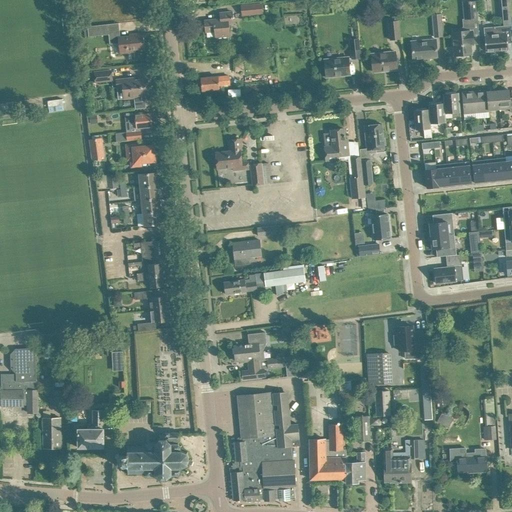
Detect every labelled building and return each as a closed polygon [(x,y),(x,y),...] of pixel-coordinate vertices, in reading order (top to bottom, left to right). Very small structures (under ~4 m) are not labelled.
[(477,18),(476,1),(463,3),(465,19),(477,18)] [(263,13),(262,4),(241,6),(242,15),(263,13)] [(232,12),(230,12),(220,13),(220,19),(204,20),(206,32),(215,31),(215,37),(229,36),(228,24),(233,24),(232,12)] [(441,14),(432,14),(434,37),(443,37),(441,14)] [(398,21),(388,22),(390,40),(400,39),(398,21)] [(87,25),(89,36),(109,34),(109,44),(118,43),(119,54),(126,53),(136,52),(136,50),(144,49),(142,33),(134,34),(134,36),(120,37),(119,30),(118,22),(87,25)] [(511,42),(511,25),(484,27),(486,51),(508,49),(507,43),(511,42)] [(452,32),(454,46),(454,56),(471,54),(470,42),(473,42),(472,31),(469,31),(469,30),(452,32)] [(358,39),(350,40),(352,59),(360,58),(358,39)] [(436,39),(411,41),(413,59),(415,59),(415,61),(424,60),(424,58),(437,57),(436,39)] [(371,54),(372,61),(373,71),(388,69),(388,71),(397,70),(395,51),(371,54)] [(324,59),(325,67),(326,77),(342,76),(341,74),(349,73),(349,75),(350,75),(349,65),(348,57),(324,59)] [(112,72),(94,74),(95,83),(112,81),(112,87),(117,87),(117,90),(123,89),(134,88),(148,86),(147,79),(128,81),(128,79),(118,80),(116,80),(113,80),(112,72)] [(201,78),(202,91),(219,89),(219,86),(229,85),(229,76),(201,78)] [(268,88),(267,83),(245,85),(246,95),(272,93),(271,88),(268,88)] [(123,89),(117,90),(119,99),(124,98),(124,99),(126,99),(135,98),(136,109),(146,108),(145,100),(142,100),(141,95),(149,94),(148,86),(134,88),(123,89)] [(475,91),(476,113),(489,112),(487,92),(487,90),(475,91)] [(509,90),(498,91),(499,109),(510,108),(510,112),(511,111),(511,97),(509,98),(509,90)] [(449,93),(443,94),(443,103),(444,103),(445,118),(452,118),(452,113),(460,112),(459,93),(456,93),(456,91),(449,92),(449,93)] [(476,113),(475,91),(462,92),(464,114),(476,113)] [(498,91),(487,92),(489,112),(499,111),(499,109),(498,91)] [(53,111),(66,109),(64,99),(52,101),(53,111)] [(435,104),(428,104),(429,109),(431,128),(438,128),(437,123),(446,123),(445,118),(444,103),(443,103),(442,103),(442,101),(435,102),(435,104)] [(416,110),(413,110),(415,130),(424,129),(424,138),(432,137),(431,128),(429,109),(423,110),(422,108),(416,108),(416,110)] [(143,113),(135,114),(135,115),(125,116),(126,122),(136,121),(137,128),(152,127),(151,114),(143,114),(143,113)] [(366,137),(367,150),(368,150),(368,154),(376,153),(376,149),(384,148),(384,145),(386,145),(385,138),(383,138),(382,124),(380,124),(380,123),(373,123),(374,125),(366,126),(367,137),(366,137)] [(344,129),(331,130),(331,132),(324,133),(325,144),(326,144),(326,146),(324,147),(326,160),(339,159),(339,156),(349,155),(348,144),(345,144),(344,129)] [(140,131),(116,134),(116,141),(141,139),(140,131)] [(105,159),(102,138),(89,140),(92,161),(105,159)] [(232,151),(216,153),(217,169),(233,167),(234,171),(248,169),(248,162),(241,163),(240,150),(238,139),(230,140),(232,151)] [(145,143),(135,144),(126,145),(127,161),(130,160),(131,167),(141,166),(141,163),(155,161),(154,145),(145,146),(145,143)] [(353,178),(350,179),(352,198),(365,197),(364,184),(361,160),(361,157),(351,158),(353,178)] [(505,157),(494,159),(496,180),(507,179),(505,161),(505,157)] [(361,160),(364,184),(373,183),(370,159),(361,160)] [(494,159),(483,160),(485,181),(496,180),(494,159)] [(483,160),(472,161),(474,182),(485,181),(483,160)] [(469,161),(458,163),(460,184),(471,183),(469,161)] [(251,165),(253,185),(263,183),(261,163),(251,165)] [(458,163),(447,164),(449,185),(460,184),(458,163)] [(447,164),(436,165),(436,169),(438,187),(439,187),(439,186),(449,185),(447,164)] [(436,169),(425,170),(427,188),(438,187),(436,169)] [(139,174),(140,187),(158,185),(157,172),(139,174)] [(118,174),(107,175),(108,189),(119,188),(118,174)] [(120,181),(120,189),(117,189),(117,190),(120,189),(126,189),(125,181),(120,181)] [(135,201),(159,198),(158,185),(140,187),(133,188),(135,201)] [(161,211),(159,198),(142,200),(143,213),(161,211)] [(385,200),(375,201),(376,209),(377,209),(379,209),(380,209),(384,208),(386,208),(385,200)] [(511,206),(503,207),(504,229),(511,228),(511,206)] [(162,224),(161,211),(143,213),(144,226),(162,224)] [(433,223),(429,223),(431,236),(454,234),(452,213),(432,215),(433,223)] [(371,216),(374,240),(389,238),(387,214),(371,216)] [(472,221),(472,231),(482,230),(482,221),(472,221)] [(281,233),(280,226),(257,228),(258,236),(281,233)] [(321,230),(315,240),(332,249),(338,240),(321,230)] [(495,230),(473,231),(475,271),(486,270),(485,259),(499,258),(499,251),(483,252),(483,237),(496,237),(495,230)] [(367,232),(358,232),(358,243),(367,243),(367,232)] [(454,234),(431,236),(432,249),(436,249),(437,257),(446,256),(450,255),(456,255),(454,234)] [(165,251),(164,240),(134,243),(134,247),(141,246),(142,254),(165,251)] [(234,259),(235,266),(249,264),(251,262),(251,257),(261,256),(260,240),(233,243),(234,259)] [(374,244),(358,245),(359,255),(379,253),(378,243),(374,244)] [(166,263),(165,251),(142,254),(143,261),(135,262),(128,263),(128,267),(166,263)] [(447,268),(434,269),(436,283),(463,280),(460,254),(456,255),(450,255),(446,256),(447,268)] [(316,262),(318,278),(332,277),(330,260),(316,262)] [(167,274),(166,263),(128,267),(144,265),(144,268),(147,270),(149,269),(149,276),(167,274)] [(279,269),(280,271),(262,274),(264,287),(305,281),(303,264),(296,265),(297,266),(279,269)] [(168,286),(167,274),(149,276),(151,287),(168,286)] [(250,278),(224,282),(226,294),(257,289),(255,274),(249,275),(250,278)] [(152,291),(134,292),(135,299),(147,298),(148,304),(150,304),(151,309),(148,309),(148,310),(170,308),(168,296),(153,297),(152,291)] [(171,318),(170,308),(148,310),(149,316),(151,315),(152,322),(138,324),(138,331),(156,329),(155,322),(172,321),(172,318),(171,318)] [(293,314),(283,315),(284,324),(294,323),(293,314)] [(398,335),(393,335),(394,344),(399,344),(399,351),(405,350),(405,358),(424,357),(422,331),(413,332),(413,326),(398,327),(398,335)] [(239,346),(234,346),(236,361),(247,360),(247,362),(250,362),(265,360),(264,349),(266,343),(265,332),(263,333),(250,334),(248,334),(249,344),(239,346)] [(11,354),(11,368),(13,370),(16,373),(16,374),(1,374),(1,406),(23,406),(23,405),(28,404),(28,406),(27,406),(27,408),(28,408),(28,413),(37,413),(37,377),(36,377),(35,349),(16,349),(11,354)] [(390,351),(367,353),(368,385),(392,384),(390,351)] [(251,370),(245,370),(246,379),(267,377),(266,368),(268,368),(294,366),(293,357),(267,359),(267,360),(265,360),(250,362),(251,370)] [(430,389),(424,389),(426,420),(432,419),(430,389)] [(66,406),(66,390),(54,390),(54,406),(66,406)] [(243,471),(231,472),(234,500),(245,499),(245,501),(259,501),(259,500),(264,499),(264,500),(274,500),(274,499),(295,497),(294,488),(292,489),(292,486),(295,486),(294,461),(293,461),(292,446),(300,446),(298,424),(291,424),(288,391),(272,393),(273,403),(271,403),(270,392),(237,396),(241,438),(242,438),(243,442),(234,442),(236,461),(240,461),(241,467),(243,467),(243,471)] [(351,391),(339,392),(339,403),(352,403),(351,391)] [(375,392),(376,415),(390,414),(389,391),(375,392)] [(483,399),(485,427),(483,427),(484,440),(495,439),(493,398),(484,399),(483,399)] [(88,428),(78,429),(78,438),(78,448),(104,447),(104,428),(111,428),(111,423),(111,418),(111,410),(93,410),(93,426),(88,426),(88,428)] [(43,411),(43,418),(43,448),(61,448),(61,418),(50,418),(50,411),(43,411)] [(440,422),(451,428),(456,418),(445,412),(440,422)] [(356,416),(357,441),(370,440),(369,416),(356,416)] [(342,424),(329,424),(329,440),(309,439),(310,479),(346,478),(346,462),(346,449),(343,450),(342,424)] [(165,432),(162,432),(162,435),(159,435),(159,438),(158,438),(158,440),(155,444),(154,444),(154,442),(148,442),(147,442),(147,444),(146,444),(145,443),(144,444),(145,445),(145,446),(121,446),(121,455),(119,455),(119,453),(118,453),(116,453),(115,454),(115,455),(117,456),(117,463),(116,463),(116,464),(118,464),(118,465),(118,466),(119,466),(119,465),(126,465),(126,466),(127,466),(127,467),(126,467),(126,468),(128,468),(128,472),(128,474),(129,474),(129,473),(146,473),(146,474),(145,474),(145,475),(144,476),(145,476),(146,475),(147,475),(147,477),(154,477),(154,475),(155,475),(160,479),(167,479),(171,475),(172,475),(179,475),(181,473),(181,469),(181,468),(187,466),(190,459),(187,453),(181,451),(181,449),(181,447),(182,446),(181,445),(180,446),(179,444),(179,443),(178,443),(178,441),(178,432),(169,432),(165,432)] [(418,458),(417,441),(405,441),(405,452),(393,452),(393,456),(392,456),(393,479),(392,479),(392,481),(393,481),(411,481),(410,458),(418,458)] [(392,448),(384,448),(384,457),(384,470),(385,480),(392,479),(393,479),(392,456),(393,456),(393,452),(392,448)] [(464,449),(450,450),(450,452),(450,462),(457,462),(458,472),(472,471),(479,470),(479,472),(485,471),(485,470),(487,470),(486,460),(486,456),(485,448),(474,449),(474,452),(475,456),(471,457),(465,457),(464,449)] [(353,462),(346,462),(346,478),(346,483),(358,482),(358,480),(365,479),(365,452),(357,453),(357,460),(353,460),(353,462)]
